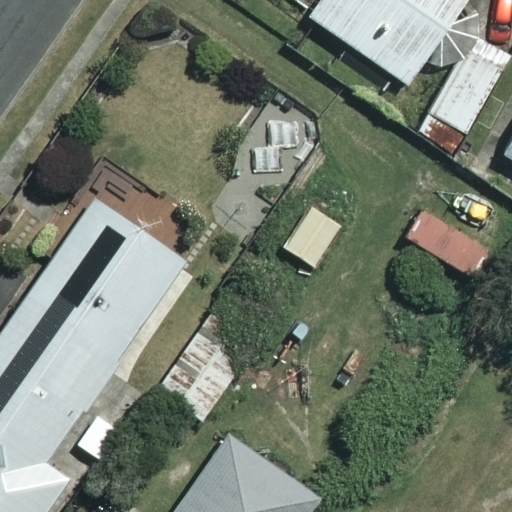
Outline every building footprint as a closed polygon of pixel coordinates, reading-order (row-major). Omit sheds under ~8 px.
[(454,0),(285,0),(400,79),(454,0)] [(506,56),(469,34),(412,129),(449,151),(506,56)] [(511,120),(496,150),(511,159),(511,120)] [(179,259),(88,196),(20,295),(0,281),(0,511),(35,511),(61,476),(40,461),(179,259)] [(244,370),(198,337),(156,394),(201,427),(244,370)] [(303,511),(312,501),(220,437),(167,511),(303,511)]
